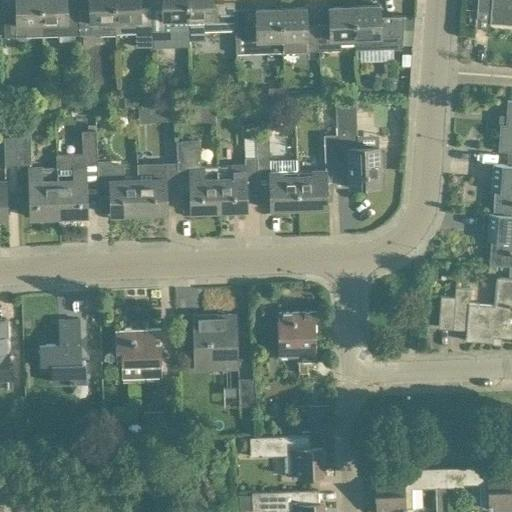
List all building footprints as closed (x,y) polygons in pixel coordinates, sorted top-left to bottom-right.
[(42,36),(40,0),(15,0),(16,15),(5,15),(5,11),(4,11),(5,37),(42,36)] [(78,33),(78,13),(78,8),(77,8),(77,13),(66,13),(65,0),(40,0),(42,36),(57,36),(56,34),(59,34),(74,33),(78,33)] [(116,32),(114,0),(88,0),(89,12),(78,13),(78,33),(116,32)] [(138,0),(114,0),(116,32),(135,31),(136,46),(152,45),(151,10),(151,6),(149,6),(150,10),(139,11),(138,0)] [(189,40),(187,0),(161,0),(162,10),(151,10),(152,45),(189,44),(189,40)] [(212,0),(187,0),(189,40),(203,39),(203,29),(234,28),(234,4),(224,5),(224,4),(223,4),(223,8),(212,9),(212,0)] [(511,0),(475,0),(475,8),(488,9),(487,23),(511,25),(511,0)] [(378,6),(353,7),(355,44),(355,49),(370,49),(401,47),(402,16),(404,16),(404,15),(390,15),(390,21),(379,21),(378,6)] [(355,44),(353,7),(328,8),(328,28),(318,29),(318,50),(340,49),(340,45),(355,44)] [(305,8),(280,9),(281,39),(282,51),(318,50),(318,29),(306,29),(305,8)] [(281,39),(280,9),(255,10),(255,31),(244,32),(244,27),(235,28),(236,53),(267,52),(282,51),(281,39)] [(356,147),(356,125),(355,99),(334,99),(335,126),(335,133),(336,162),(349,161),(349,184),(368,184),(368,187),(383,186),(382,168),(378,168),(378,146),(356,147)] [(509,153),(509,165),(511,165),(511,101),(506,101),(504,124),(498,124),(496,152),(509,153)] [(82,161),(96,161),(96,159),(95,128),(81,129),(82,161)] [(15,131),(15,135),(16,163),(30,163),(29,131),(15,131)] [(336,162),(335,133),(323,133),(324,162),(336,162)] [(16,163),(15,135),(3,136),(4,163),(16,163)] [(297,169),(297,158),(268,158),(267,135),(255,136),(256,156),(256,164),(256,175),(268,175),(269,208),(298,207),(297,169)] [(218,209),(217,165),(200,165),(199,139),(181,140),(181,141),(176,141),(176,162),(177,185),(189,184),(190,211),(218,209)] [(85,187),(97,186),(96,161),(82,161),(82,152),(56,153),(56,166),(58,215),(86,214),(85,187)] [(256,182),(256,175),(256,164),(256,156),(244,156),(244,164),(217,165),(218,209),(245,209),(244,182),(256,182)] [(138,212),(137,177),(122,177),(122,164),(109,164),(109,159),(96,159),(96,161),(97,186),(108,186),(109,213),(124,212),(124,215),(134,214),(134,212),(138,212)] [(176,162),(137,163),(137,165),(137,177),(138,212),(165,211),(164,185),(177,185),(176,162)] [(511,165),(509,165),(491,164),(489,190),(493,191),(491,214),(511,215),(511,165)] [(58,215),(56,166),(28,167),(30,216),(58,215)] [(325,206),(324,168),(297,169),(298,207),(325,206)] [(511,215),(491,214),(482,213),(481,229),(486,229),(485,241),(489,241),(487,265),(511,266),(511,215)] [(511,338),(511,278),(498,277),(496,305),(467,303),(468,288),(453,287),(452,298),(438,297),(436,325),(464,327),(463,341),(490,342),(490,337),(511,338)] [(278,354),(297,354),(298,373),(306,373),(306,363),(313,363),(313,311),(277,311),(278,354)] [(191,315),(192,368),(236,367),(235,325),(224,325),(224,314),(191,315)] [(38,344),(38,362),(51,362),(51,381),(85,380),(85,360),(80,360),(79,319),(57,320),(58,343),(38,344)] [(141,364),(142,376),(161,376),(159,341),(153,342),(152,328),(129,328),(128,326),(124,326),(123,329),(114,329),(115,356),(120,356),(120,365),(141,364)] [(254,404),(254,376),(237,377),(238,404),(254,404)] [(306,405),(306,432),(326,432),(326,405),(306,405)] [(23,422),(5,422),(6,443),(24,442),(23,422)] [(178,422),(163,422),(163,437),(179,437),(178,422)] [(308,434),(248,436),(248,455),(283,455),(283,474),(291,474),(291,478),(301,478),(321,477),(320,447),(308,447),(308,434)] [(503,466),(444,468),(444,487),(478,486),(479,506),(486,505),(486,509),(511,508),(511,478),(503,479),(503,466)] [(410,488),(444,487),(444,468),(384,469),(385,483),(372,483),(373,511),(401,511),(403,511),(403,508),(411,508),(410,488)] [(321,511),(322,502),(318,503),(317,489),(309,490),(289,490),(249,491),(250,511),(284,510),(284,511),(321,511)]
